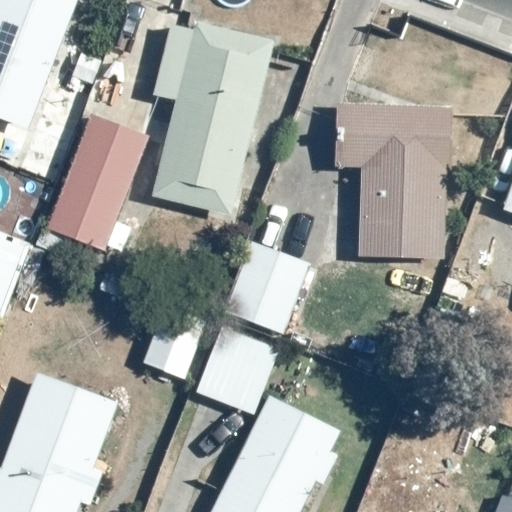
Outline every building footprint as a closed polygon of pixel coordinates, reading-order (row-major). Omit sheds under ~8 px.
[(0,0),(0,116),(33,129),(82,0),(0,0)] [(276,50),(279,40),(200,20),(198,28),(191,26),(177,23),(159,94),(181,99),(157,196),(236,215),(276,50)] [(339,166),(367,167),(365,256),(449,258),(451,169),(456,169),(458,106),(341,103),(340,121),(339,166)] [(110,251),(155,135),(97,113),(52,229),(110,251)] [(0,309),(24,246),(0,236),(0,309)] [(308,262),(248,242),(224,314),(283,334),(308,262)] [(155,278),(136,269),(128,287),(97,273),(88,291),(119,305),(115,312),(135,321),(155,278)] [(206,320),(163,303),(139,363),(182,380),(206,320)] [(278,347),(219,325),(194,392),(254,414),(278,347)] [(98,467),(122,401),(42,372),(6,468),(0,466),(0,511),(81,511),(85,501),(95,504),(107,471),(98,467)] [(275,395),(226,492),(266,511),(305,511),(322,480),(329,483),(343,455),(336,451),(346,431),(275,395)] [(266,511),(226,492),(216,511),(266,511)] [(511,511),(511,496),(507,495),(500,511),(511,511)]
